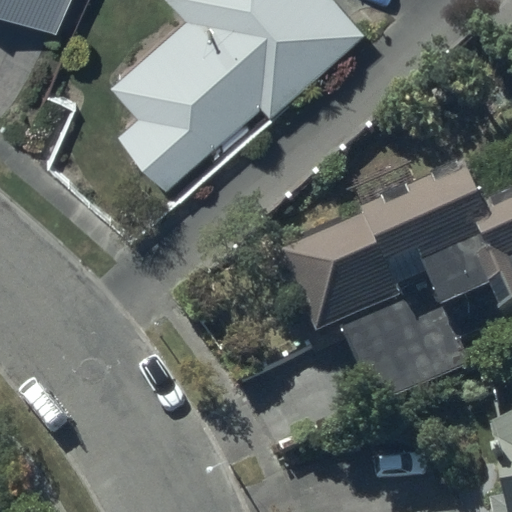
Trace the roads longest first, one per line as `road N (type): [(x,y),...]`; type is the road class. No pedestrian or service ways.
road 1 (residential): [(69,347),(463,0)]
road 2 (residential): [(176,511),(69,347)]
